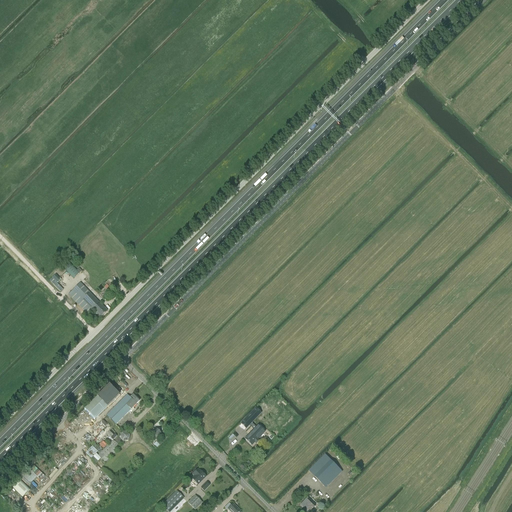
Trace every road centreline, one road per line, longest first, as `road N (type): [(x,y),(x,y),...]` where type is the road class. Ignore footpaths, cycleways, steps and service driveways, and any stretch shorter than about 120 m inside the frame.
road 1 (motorway): [(0,459),(463,0)]
road 2 (motorway): [(444,0),(0,443)]
road 3 (unclassified): [(122,359),(483,0)]
road 4 (unclassified): [(94,333),(427,0)]
road 5 (unclassified): [(273,511),(122,359)]
road 6 (unclassified): [(0,480),(122,359)]
road 7 (residential): [(94,333),(0,237)]
road 8 (unclassified): [(0,425),(94,333)]
